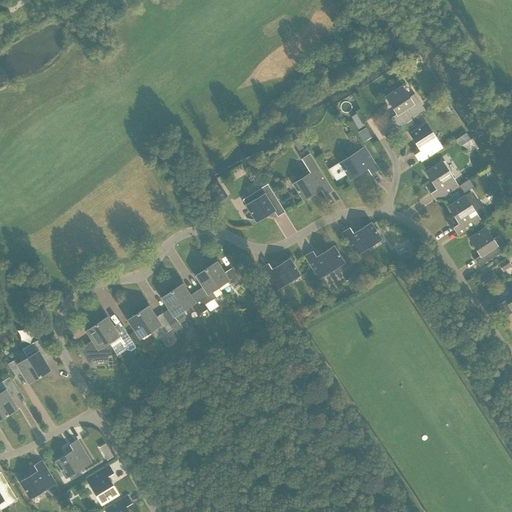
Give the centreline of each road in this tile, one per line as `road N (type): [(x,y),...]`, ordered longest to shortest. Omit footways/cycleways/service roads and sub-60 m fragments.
road 1 (residential): [(94,411),(55,335),(58,307),(73,286),(139,271),(173,234),(194,226),(262,242),(339,208),(388,212)]
road 2 (residential): [(388,212),(423,226),(499,343),(511,350)]
